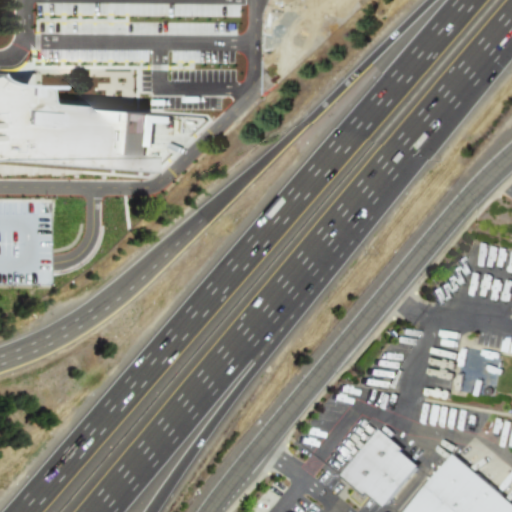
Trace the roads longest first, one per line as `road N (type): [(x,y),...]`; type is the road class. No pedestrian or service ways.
road 1 (motorway): [(465,0),(26,511)]
road 2 (motorway): [(96,511),(511,28)]
road 3 (tertiary): [(211,511),(511,158)]
road 4 (motorway): [(427,0),(198,221)]
road 5 (motorway): [(143,511),(301,273)]
road 6 (motorway): [(198,221),(96,312)]
